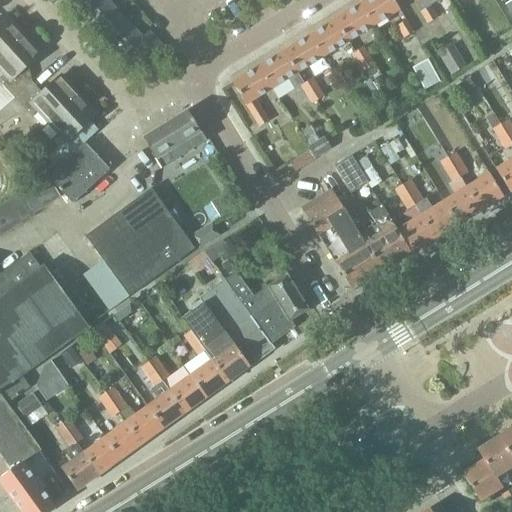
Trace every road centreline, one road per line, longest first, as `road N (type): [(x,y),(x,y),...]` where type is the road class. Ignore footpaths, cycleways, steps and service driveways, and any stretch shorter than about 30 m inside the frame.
road 1 (residential): [(363,353),(190,77)]
road 2 (secondary): [(105,511),(363,353)]
road 3 (residential): [(33,0),(136,111),(190,77)]
road 4 (secondary): [(363,353),(511,261)]
road 5 (residential): [(190,77),(315,0)]
